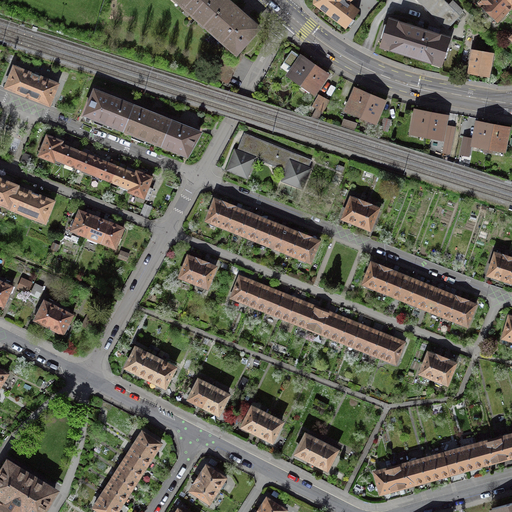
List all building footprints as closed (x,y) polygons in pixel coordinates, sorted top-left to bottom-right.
[(172,0),(206,29),(231,1),(229,0),(172,0)] [(344,2),(347,0),(315,0),(315,3),(347,27),(358,12),(344,2)] [(418,0),(428,10),(447,28),(463,11),(452,1),(447,6),(440,0),(418,0)] [(498,20),(511,5),(506,0),(481,0),(479,3),(498,20)] [(231,1),(206,29),(238,57),(263,29),(246,14),(231,1)] [(389,19),(380,46),(441,65),(450,38),(389,19)] [(289,74),(302,83),(314,66),(310,63),(292,50),(283,62),(293,69),(289,74)] [(470,62),(472,62),(470,71),(479,72),(488,74),(491,53),(471,50),(469,61),(470,62)] [(13,65),(4,88),(28,97),(50,106),(59,84),(13,65)] [(318,69),(314,66),(302,83),(315,91),(326,75),(318,69)] [(114,98),(94,90),(85,114),(123,129),(133,106),(114,98)] [(347,108),(362,114),(369,96),(365,94),(355,90),(347,108)] [(319,95),(313,106),(323,112),(329,101),(319,95)] [(362,114),(375,120),(383,102),(374,98),(369,96),(362,114)] [(151,113),(133,106),(123,129),(161,145),(171,121),(151,113)] [(412,131),(427,134),(431,114),(426,113),(416,111),(412,131)] [(217,117),(202,112),(199,123),(212,127),(217,117)] [(427,134),(442,137),(446,117),(435,115),(431,114),(427,134)] [(384,118),(380,129),(387,131),(391,120),(384,118)] [(343,120),(341,127),(355,131),(357,124),(343,120)] [(199,133),(171,121),(161,145),(187,155),(193,144),(199,133)] [(484,151),(487,152),(493,126),(488,125),(477,123),(474,143),(485,145),(484,151)] [(497,127),(493,126),(487,152),(491,153),(493,146),(504,149),(507,129),(497,127)] [(455,128),(447,127),(442,153),(450,154),(455,128)] [(55,138),(47,135),(43,145),(41,144),(38,151),(40,152),(39,155),(54,161),(55,159),(62,141),(63,138),(56,135),(55,137),(55,138)] [(270,143),(269,146),(243,136),(241,140),(237,150),(235,149),(226,170),(247,179),(248,177),(247,177),(255,159),(255,158),(285,171),(281,181),(302,189),(303,188),(310,169),(311,169),(311,168),(309,167),(310,163),(312,160),(293,152),(292,155),(278,150),(279,147),(270,143)] [(472,139),(463,138),(460,154),(469,155),(472,139)] [(72,145),(62,141),(55,159),(73,166),(80,151),(71,148),(71,146),(72,145)] [(88,155),(80,151),(73,166),(92,174),(99,156),(89,152),(89,153),(88,155)] [(109,160),(99,156),(92,174),(111,181),(117,166),(108,163),(109,161),(109,160)] [(126,170),(117,166),(111,181),(130,189),(136,174),(126,170)] [(138,168),(136,174),(130,189),(129,192),(148,199),(152,189),(148,187),(152,177),(144,174),(145,172),(145,170),(138,168)] [(0,203),(8,207),(17,186),(17,185),(0,177),(0,203)] [(36,193),(17,186),(8,207),(8,208),(45,223),(54,201),(36,193)] [(359,201),(351,198),(343,218),(350,220),(356,223),(365,202),(359,200),(359,201)] [(221,202),(215,200),(207,220),(220,225),(228,205),(221,202)] [(371,204),(365,202),(356,223),(363,226),(370,228),(378,208),(370,205),(371,204)] [(152,207),(144,204),(140,215),(147,218),(152,207)] [(234,207),(228,205),(220,225),(232,230),(241,210),(234,207)] [(86,213),(79,210),(71,230),(86,236),(94,216),(86,213)] [(247,213),(241,210),(232,230),(245,235),(253,215),(247,213)] [(260,218),(253,215),(245,235),(258,240),(266,220),(260,218)] [(101,219),(94,216),(86,236),(100,242),(109,222),(101,219)] [(273,223),(266,220),(258,240),(271,246),(279,225),(273,223)] [(116,224),(109,222),(100,242),(115,248),(124,227),(116,224)] [(286,228),(279,225),(271,246),(284,251),(292,231),(286,228)] [(298,233),(292,231),(284,251),(297,256),(305,236),(298,233)] [(311,238),(305,236),(297,256),(310,261),(318,241),(311,238)] [(503,256),(495,254),(488,274),(492,275),(491,278),(495,279),(498,281),(499,277),(502,278),(509,257),(503,255),(503,256)] [(196,259),(188,256),(180,276),(184,278),(182,281),(189,283),(191,280),(194,281),(202,260),(199,259),(196,258),(196,259)] [(511,257),(509,257),(502,278),(505,279),(504,282),(508,284),(511,285),(511,281),(511,257)] [(205,261),(202,260),(194,281),(197,283),(195,286),(202,288),(203,285),(207,287),(215,267),(207,264),(208,263),(205,261)] [(383,267),(372,263),(364,283),(377,288),(385,268),(383,267)] [(387,269),(385,268),(377,288),(390,294),(398,273),(387,269)] [(408,278),(398,273),(390,294),(402,299),(410,279),(408,278)] [(6,279),(0,276),(0,304),(2,306),(4,306),(5,303),(7,303),(10,297),(8,296),(12,286),(5,283),(6,279)] [(253,282),(240,277),(232,297),(249,303),(257,284),(253,282)] [(413,280),(410,279),(402,299),(415,304),(423,284),(413,280)] [(261,285),(257,284),(249,303),(265,310),(273,290),(261,285)] [(434,288),(423,284),(415,304),(428,309),(436,289),(434,288)] [(438,290),(436,289),(428,309),(441,314),(449,294),(438,290)] [(284,295),(273,290),(265,310),(281,316),(289,297),(284,295)] [(459,298),(449,294),(441,314),(453,319),(461,299),(459,298)] [(294,299),(289,297),(281,316),(297,323),(305,303),(294,299)] [(464,300),(461,299),(453,319),(467,325),(475,305),(464,300)] [(52,304),(44,300),(39,310),(37,309),(34,315),(36,316),(34,320),(36,320),(49,327),(60,304),(53,300),(52,304)] [(317,308),(305,303),(297,323),(314,330),(322,310),(317,308)] [(67,308),(60,304),(49,327),(62,334),(63,334),(65,331),(67,332),(70,325),(68,324),(73,314),(66,311),(67,308)] [(326,311),(322,310),(314,330),(330,336),(338,316),(326,311)] [(349,321),(338,316),(330,336),(346,343),(354,323),(349,321)] [(511,317),(509,317),(503,337),(511,339),(511,317)] [(358,324),(354,323),(346,343),(362,349),(370,329),(358,324)] [(382,334),(370,329),(362,349),(378,356),(386,336),(382,334)] [(391,338),(386,336),(378,356),(395,362),(403,342),(391,338)] [(155,357),(136,348),(133,352),(126,367),(136,372),(145,377),(155,357)] [(436,355),(428,353),(420,373),(424,374),(422,377),(429,380),(431,377),(434,378),(442,357),(439,355),(436,354),(436,355)] [(174,367),(155,357),(145,377),(155,382),(165,386),(172,372),(174,367)] [(445,358),(442,357),(434,378),(437,379),(435,382),(442,385),(443,382),(447,383),(455,363),(447,360),(448,359),(445,358)] [(213,387),(199,380),(189,399),(200,404),(204,406),(213,387)] [(228,394),(213,387),(204,406),(207,408),(218,413),(228,394)] [(267,414),(252,407),(242,426),(254,432),(257,433),(267,414)] [(282,422),(267,414),(257,433),(260,435),(272,441),(282,422)] [(139,437),(134,444),(153,455),(161,443),(142,431),(139,437)] [(337,449),(306,434),(304,439),(296,453),(303,456),(319,465),(327,469),(337,449)] [(511,440),(510,434),(493,439),(499,460),(503,459),(511,456),(511,440)] [(493,439),(477,444),(482,465),(496,461),(499,460),(493,439)] [(131,449),(127,455),(145,467),(153,455),(134,444),(131,449)] [(477,444),(460,448),(465,469),(469,468),(482,465),(477,444)] [(460,448),(443,453),(449,474),(462,470),(465,469),(460,448)] [(443,453),(426,458),(432,479),(435,478),(449,474),(443,453)] [(123,461),(119,467),(137,479),(145,467),(127,455),(123,461)] [(426,458),(409,462),(415,483),(428,480),(432,479),(426,458)] [(0,492),(32,511),(31,511),(41,511),(42,511),(43,509),(45,505),(46,505),(47,503),(49,499),(51,496),(53,493),(54,491),(31,477),(7,462),(6,464),(4,468),(3,470),(0,474),(0,492)] [(409,462),(392,467),(398,488),(411,484),(415,483),(409,462)] [(202,472),(199,478),(217,489),(225,477),(206,466),(202,472)] [(115,473),(111,479),(130,491),(137,479),(119,467),(115,473)] [(392,467),(375,472),(381,493),(384,492),(398,488),(392,467)] [(195,484),(191,490),(209,501),(217,489),(199,478),(195,484)] [(107,485),(104,491),(122,503),(130,491),(111,479),(107,485)] [(97,501),(94,506),(102,511),(116,511),(122,503),(104,491),(97,501)] [(31,511),(32,511),(0,492),(0,511),(31,511)] [(263,504),(259,510),(262,511),(283,511),(285,510),(267,498),(263,504)] [(511,511),(511,503),(492,509),(492,511),(511,511)]
